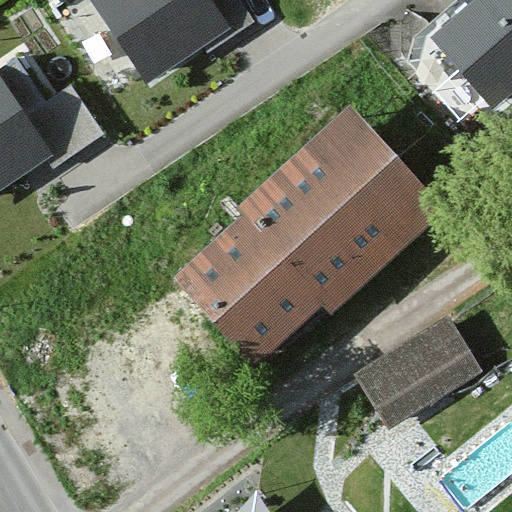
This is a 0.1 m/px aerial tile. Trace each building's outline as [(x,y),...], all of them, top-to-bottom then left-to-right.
[(97,0),(142,71),(226,18),(214,0),(97,0)] [(511,0),(440,0),(421,16),(485,92),(511,69),(511,0)] [(14,60),(0,69),(0,174),(44,146),(23,112),(41,101),(14,60)] [(181,283),(260,373),(446,211),(351,102),(239,200),(255,218),(181,283)] [(478,363),(445,306),(351,360),(384,416),(478,363)]
